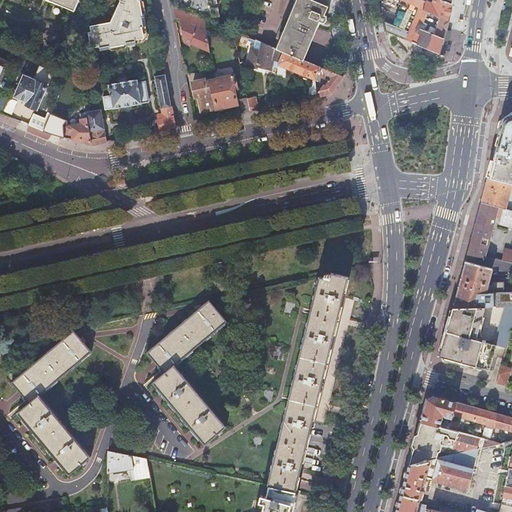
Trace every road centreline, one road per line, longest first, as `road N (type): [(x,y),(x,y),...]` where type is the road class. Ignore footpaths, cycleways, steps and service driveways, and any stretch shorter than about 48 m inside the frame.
road 1 (primary): [(388,181),(397,260),(393,317),(347,511)]
road 2 (secondary): [(157,229),(388,181)]
road 3 (primary): [(408,370),(455,186)]
road 4 (secondary): [(373,107),(190,145)]
road 5 (residential): [(190,145),(162,0)]
road 6 (primary): [(370,511),(408,370)]
road 7 (residential): [(137,235),(150,309),(127,376)]
road 8 (secondary): [(0,265),(137,235)]
road 9 (residential): [(127,376),(93,469),(60,492)]
road 10 (secondary): [(190,145),(114,162),(59,160)]
road 11 (tertiary): [(59,160),(157,229)]
